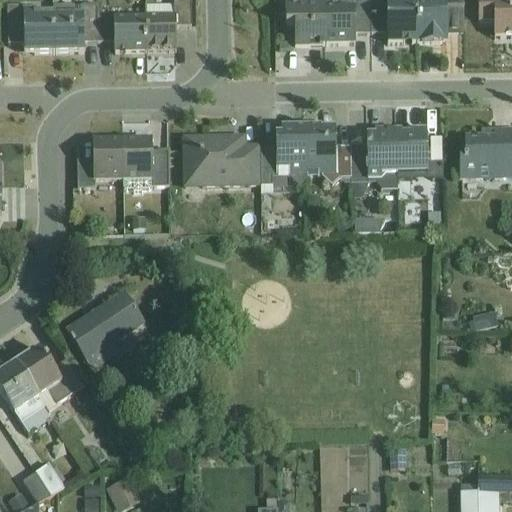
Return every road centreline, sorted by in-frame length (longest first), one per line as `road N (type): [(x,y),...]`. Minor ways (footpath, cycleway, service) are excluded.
road 1 (residential): [(511,92),(199,89)]
road 2 (residential): [(0,320),(29,301),(37,275),(51,216),(48,138),(62,116)]
road 3 (residential): [(199,89),(87,99),(62,116)]
